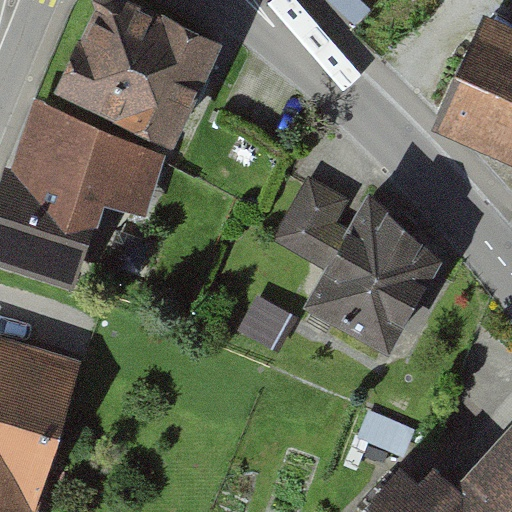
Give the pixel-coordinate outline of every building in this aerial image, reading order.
[(223,43),(134,0),(96,0),(55,85),(174,143),(223,43)] [(511,24),(487,14),(442,122),(511,151),(511,24)] [(170,154),(39,108),(16,175),(8,172),(0,194),(0,269),(82,298),(114,208),(147,220),(170,154)] [(454,249),(366,201),(349,231),(338,224),(350,201),(310,179),(276,240),(329,269),(307,309),(394,357),(454,249)] [(297,319),(260,299),(240,334),(278,354),(297,319)] [(55,511),(97,367),(0,339),(0,511),(55,511)] [(416,431),(370,413),(360,438),(405,457),(416,431)] [(438,474),(402,511),(511,511),(511,469),(492,491),(470,471),(454,489),(438,474)]
